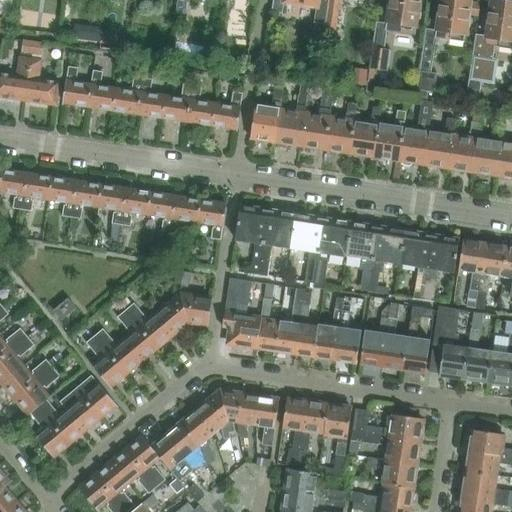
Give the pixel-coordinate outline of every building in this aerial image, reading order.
[(272,0),(271,12),(281,14),(282,5),(315,10),(313,24),(323,25),(325,26),(328,0),(272,0)] [(323,25),(322,34),(324,35),(334,36),(339,0),(328,0),(325,26),(323,25)] [(375,23),(368,70),(386,72),(389,52),(383,51),(386,31),(413,35),(414,29),(418,0),(389,0),(386,25),(375,23)] [(424,29),(415,91),(427,92),(433,93),(436,74),(430,73),(435,39),(437,39),(438,41),(446,42),(447,41),(463,44),(464,36),(467,15),(468,7),(469,3),(469,0),(440,0),(440,3),(436,31),(424,29)] [(474,35),(465,95),(466,95),(477,97),(480,83),(493,85),(496,60),(491,59),(493,47),(497,48),(497,49),(511,51),(511,3),(509,4),(508,0),(506,0),(502,0),(501,2),(494,1),(491,1),(490,11),(486,37),(474,35)] [(478,17),(480,4),(469,3),(468,7),(467,15),(478,17)] [(96,24),(79,21),(77,38),(94,40),(96,24)] [(117,36),(100,34),(98,43),(116,46),(117,36)] [(31,54),(33,41),(22,40),(20,53),(31,54)] [(43,43),(33,41),(31,54),(41,56),(43,43)] [(0,96),(24,101),(30,58),(18,57),(15,75),(0,72),(0,96)] [(57,95),(59,82),(39,79),(42,60),(30,58),(24,101),(55,105),(57,95)] [(236,60),(220,58),(218,70),(234,72),(244,73),(246,62),(236,60)] [(68,67),(64,93),(63,103),(88,107),(91,84),(90,84),(76,82),(77,69),(68,67)] [(91,84),(88,107),(113,111),(116,88),(100,86),(102,73),(92,71),(90,84),(91,84)] [(116,88),(113,111),(137,114),(143,79),(133,77),(131,90),(116,88)] [(152,80),(143,79),(137,114),(162,118),(165,95),(153,94),(150,93),(152,80)] [(280,108),(284,81),(275,80),(271,107),(255,105),(250,139),(253,139),(255,142),(261,143),(264,141),(275,143),(280,108)] [(304,112),(308,89),(309,84),(299,83),(295,111),(280,108),(275,143),(278,143),(280,146),(286,147),(288,145),(299,146),(304,112)] [(377,94),(378,84),(372,83),(366,83),(365,93),(377,94)] [(181,98),(166,95),(165,95),(162,118),(187,122),(192,86),(183,85),(181,98)] [(201,88),(192,86),(187,122),(211,126),(215,103),(200,101),(201,88)] [(313,149),(323,150),(324,150),(329,116),(331,101),(333,88),(322,86),(318,114),(304,112),(299,146),(303,147),(305,150),(310,151),(313,149)] [(415,91),(414,99),(426,100),(427,92),(415,91)] [(211,126),(237,130),(240,108),(242,93),(232,92),(230,106),(215,103),(211,126)] [(344,118),(329,116),(324,150),(327,151),(329,153),(335,154),(338,152),(349,154),(353,119),(356,105),(346,104),(344,118)] [(378,123),(381,109),(371,107),(369,122),(353,119),(349,154),(351,154),(354,157),(360,158),(362,156),(374,158),(378,123)] [(403,128),(405,112),(396,111),(393,126),(378,123),(374,158),(377,158),(379,161),(384,162),(387,160),(398,161),(403,128)] [(455,114),(446,113),(445,118),(443,133),(427,131),(423,165),(426,166),(428,168),(434,169),(436,167),(447,169),(452,135),(454,119),(455,114)] [(430,116),(421,115),(418,130),(403,128),(398,161),(401,162),(403,165),(409,166),(412,164),(423,165),(427,131),(430,116)] [(477,138),(479,123),(470,122),(468,137),(452,135),(447,169),(451,169),(452,172),(459,173),(461,171),(472,173),(477,138)] [(492,141),(477,138),(472,173),(475,173),(474,176),(485,177),(486,175),(497,176),(502,142),(504,127),(494,126),(492,141)] [(511,143),(502,142),(497,176),(500,177),(502,180),(507,181),(510,178),(511,178),(511,143)] [(3,170),(0,187),(0,193),(16,196),(16,198),(14,197),(12,209),(22,210),(27,174),(3,170)] [(27,174),(22,210),(31,212),(32,200),(30,200),(31,198),(48,201),(52,178),(27,174)] [(52,178),(48,201),(66,204),(65,205),(63,205),(62,217),(71,218),(77,182),(52,178)] [(80,208),(80,206),(98,209),(101,186),(77,182),(71,218),(80,219),(82,208),(80,208)] [(101,186),(98,209),(115,211),(115,213),(113,212),(111,224),(121,225),(126,189),(101,186)] [(126,189),(121,225),(130,227),(131,216),(129,215),(130,213),(147,216),(151,193),(126,189)] [(151,193),(147,216),(165,219),(164,220),(162,220),(161,232),(170,233),(176,197),(151,193)] [(179,223),(180,221),(197,224),(200,201),(176,197),(170,233),(179,235),(181,223),(179,223)] [(222,226),(226,204),(200,201),(197,224),(214,227),(214,228),(212,228),(210,239),(220,241),(222,226)] [(240,207),(236,233),(235,240),(254,243),(249,274),(258,275),(268,211),(255,209),(252,207),(247,206),(243,207),(240,207)] [(271,245),(290,248),(296,215),(293,215),(290,212),(284,211),(280,213),(268,211),(258,275),(267,276),(271,245)] [(290,248),(309,251),(304,282),(313,284),(323,219),(310,217),(308,215),(301,214),(298,216),(296,215),(290,248)] [(322,289),(327,258),(325,258),(326,254),(345,257),(350,223),(348,223),(344,221),(340,220),(335,221),(323,219),(313,284),(312,288),(322,289)] [(350,223),(345,257),(360,259),(358,270),(361,270),(358,290),(368,291),(377,227),(365,226),(365,225),(362,224),(357,223),(353,223),(353,224),(350,223)] [(368,291),(375,293),(378,273),(381,273),(383,263),(399,265),(404,231),(402,231),(399,229),(393,228),(389,229),(377,227),(368,291)] [(417,268),(413,298),(412,299),(421,300),(431,236),(419,234),(417,232),(410,231),(407,232),(404,231),(399,265),(417,268)] [(434,271),(453,274),(457,250),(458,240),(455,240),(456,239),(452,237),(447,237),(443,237),(443,238),(431,236),(421,300),(430,302),(434,271)] [(461,250),(458,271),(470,273),(468,291),(477,292),(484,244),(476,243),(474,240),(468,239),(465,241),(462,241),(461,250)] [(477,292),(474,309),(483,311),(486,293),(485,293),(487,276),(502,278),(506,247),(504,247),(501,245),(495,244),(493,245),(484,244),(477,292)] [(506,247),(502,278),(511,279),(508,298),(511,298),(511,246),(509,248),(506,247)] [(190,273),(175,271),(173,284),(188,286),(190,273)] [(229,279),(222,327),(230,329),(229,330),(227,331),(227,336),(228,338),(228,340),(231,344),(233,344),(234,346),(241,347),(242,345),(245,346),(247,348),(252,349),(254,347),(255,347),(256,347),(258,337),(261,316),(260,316),(246,314),(251,282),(239,280),(229,279)] [(265,284),(263,298),(271,299),(272,300),(274,285),(265,284)] [(295,289),(293,303),(301,304),(302,305),(304,295),(304,290),(303,290),(295,289)] [(466,301),(466,307),(473,308),(473,309),(474,309),(477,292),(468,291),(466,301)] [(188,322),(179,294),(155,314),(172,335),(188,322)] [(208,325),(211,299),(179,294),(188,322),(208,325)] [(61,320),(76,308),(68,298),(53,310),(61,320)] [(258,337),(256,347),(259,348),(265,349),(267,351),(275,352),(280,321),(268,319),(271,299),(263,298),(260,316),(261,316),(258,337)] [(335,300),(333,310),(342,311),(343,301),(342,301),(335,300)] [(280,321),(275,352),(284,353),(286,352),(292,353),(294,353),(301,304),(293,303),(293,304),(291,322),(280,321)] [(172,335),(155,314),(146,321),(144,319),(146,318),(133,304),(125,310),(157,348),(172,335)] [(301,304),(294,353),(303,354),(305,357),(310,357),(312,356),(314,356),(318,324),(317,324),(317,326),(306,324),(309,306),(302,305),(301,304)] [(378,333),(364,331),(360,363),(363,363),(365,366),(371,366),(373,364),(382,366),(391,304),(390,304),(390,305),(388,319),(381,318),(378,333)] [(391,304),(382,366),(390,367),(392,369),(397,370),(400,368),(403,369),(407,337),(394,335),(396,320),(398,305),(391,304)] [(381,312),(381,318),(388,319),(390,305),(388,305),(381,312)] [(2,306),(0,307),(0,320),(8,314),(2,306)] [(458,310),(452,309),(438,306),(428,372),(439,374),(449,376),(452,378),(457,379),(460,377),(463,378),(471,329),(470,329),(467,347),(456,346),(457,334),(454,334),(458,310)] [(425,372),(426,362),(429,340),(415,338),(417,324),(418,324),(419,317),(432,319),(433,310),(411,307),(407,337),(403,369),(411,370),(413,373),(418,373),(421,372),(425,372)] [(157,348),(125,310),(116,318),(128,332),(130,331),(132,333),(123,340),(141,361),(157,348)] [(318,324),(314,356),(317,356),(319,359),(324,359),(327,358),(334,359),(342,311),(333,310),(331,326),(318,324)] [(356,362),(357,352),(361,331),(347,329),(349,312),(342,311),(334,359),(343,360),(345,363),(350,363),(353,361),(356,362)] [(473,313),(471,329),(479,330),(481,315),(474,313),(473,313)] [(511,336),(511,322),(504,321),(503,334),(508,335),(511,336)] [(0,336),(0,359),(27,337),(26,337),(20,329),(5,341),(7,343),(6,343),(0,336)] [(94,337),(125,374),(141,361),(123,340),(114,347),(113,345),(115,343),(103,329),(94,337)] [(471,329),(463,378),(473,379),(476,382),(481,382),(484,381),(487,381),(492,351),(476,348),(479,330),(471,329)] [(492,351),(487,381),(490,381),(492,384),(498,385),(501,383),(511,384),(511,376),(511,336),(508,335),(506,353),(492,351)] [(0,359),(0,381),(2,384),(24,366),(17,357),(18,356),(20,358),(34,346),(27,337),(0,359)] [(92,366),(110,387),(125,374),(94,337),(86,344),(97,358),(99,356),(101,359),(92,366)] [(50,361),(54,366),(61,361),(57,355),(50,361)] [(15,399),(52,368),(45,360),(31,372),(32,374),(31,375),(24,366),(2,384),(15,399)] [(43,402),(46,400),(50,397),(42,388),(43,387),(45,389),(59,377),(52,368),(15,399),(28,415),(33,411),(36,409),(37,408),(43,402)] [(100,418),(115,405),(91,376),(76,389),(100,418)] [(100,418),(76,389),(59,403),(65,411),(67,410),(84,431),(100,418)] [(219,389),(209,397),(229,421),(229,426),(230,432),(234,431),(232,422),(236,423),(240,392),(219,389)] [(248,435),(246,424),(255,426),(260,395),(240,392),(236,423),(240,437),(248,435)] [(272,447),(275,429),(279,398),(260,395),(255,426),(263,427),(261,445),(272,447)] [(209,397),(194,410),(214,434),(220,429),(223,439),(229,438),(229,433),(230,432),(229,426),(229,421),(209,397)] [(291,400),(286,399),(282,429),(295,430),(292,450),(289,449),(286,465),(297,467),(307,400),(306,402),(301,401),(301,399),(291,398),(291,400)] [(65,411),(59,416),(46,400),(43,402),(37,408),(69,444),(84,431),(67,410),(65,411)] [(304,469),(307,452),(310,433),(323,434),(322,436),(323,436),(327,405),(322,404),(323,402),(313,401),(313,403),(307,402),(308,400),(307,400),(297,467),(304,469)] [(331,406),(327,405),(323,436),(336,438),(334,456),(344,457),(350,418),(351,409),(341,407),(340,405),(333,404),(331,406)] [(37,408),(36,409),(33,411),(46,428),(36,436),(53,457),(69,444),(37,408)] [(405,408),(403,416),(415,418),(416,410),(405,408)] [(391,414),(390,424),(389,429),(366,425),(368,411),(354,409),(351,431),(419,442),(420,433),(422,431),(423,425),(421,422),(422,419),(415,418),(403,416),(401,416),(400,414),(395,413),(393,415),(391,414)] [(215,460),(207,440),(214,434),(194,410),(180,422),(198,444),(206,465),(215,460)] [(180,422),(165,434),(185,458),(191,469),(199,466),(200,468),(206,465),(198,444),(180,422)] [(468,435),(468,441),(469,443),(468,451),(511,457),(511,449),(501,448),(503,435),(471,430),(471,434),(468,435)] [(351,431),(350,442),(348,455),(357,456),(359,443),(386,447),(384,460),(367,457),(366,459),(415,466),(416,462),(418,460),(419,454),(417,451),(419,442),(351,431)] [(165,434),(150,446),(158,458),(178,481),(192,471),(191,469),(185,458),(165,434)] [(149,465),(158,458),(150,446),(142,436),(125,450),(156,487),(164,480),(153,467),(152,468),(149,465)] [(125,450),(110,463),(127,483),(135,476),(138,480),(137,481),(148,494),(156,487),(125,450)] [(465,461),(464,466),(466,468),(465,472),(497,477),(497,476),(499,464),(511,465),(511,457),(468,451),(467,459),(465,461)] [(343,465),(343,461),(344,457),(334,456),(333,463),(332,463),(331,470),(330,478),(341,479),(341,478),(343,465)] [(415,466),(366,459),(365,467),(383,469),(381,484),(382,484),(412,488),(412,485),(415,483),(416,476),(414,474),(415,466)] [(95,476),(125,511),(126,511),(134,506),(122,493),(121,494),(118,491),(127,483),(110,463),(95,476)] [(354,467),(343,465),(341,478),(352,479),(354,467)] [(345,501),(346,492),(314,487),(316,473),(288,469),(288,472),(286,474),(284,480),(286,482),(285,492),(345,501)] [(0,490),(4,487),(9,483),(0,471),(0,490)] [(462,476),(462,482),(463,484),(462,492),(507,499),(508,491),(495,489),(497,477),(465,472),(465,475),(462,476)] [(125,511),(95,476),(79,488),(96,509),(105,502),(108,506),(106,507),(110,511),(125,511)] [(183,489),(175,480),(168,485),(176,494),(183,489)] [(412,488),(382,484),(380,497),(362,495),(363,493),(351,492),(349,501),(352,502),(408,510),(410,502),(412,500),(413,494),(411,492),(412,488)] [(204,497),(194,485),(186,491),(196,503),(204,497)] [(0,490),(0,511),(4,511),(16,503),(4,487),(0,490)] [(281,511),(343,511),(345,501),(285,492),(283,500),(281,502),(280,509),(282,510),(281,511)] [(459,502),(458,507),(460,509),(459,511),(491,511),(492,504),(506,507),(507,499),(462,492),(461,500),(459,502)] [(152,495),(131,511),(147,511),(146,510),(157,501),(152,495)] [(352,502),(351,509),(369,511),(408,511),(408,510),(352,502)] [(23,511),(16,503),(4,511),(23,511)] [(195,508),(193,510),(187,503),(176,511),(192,511),(196,509),(195,508)]
